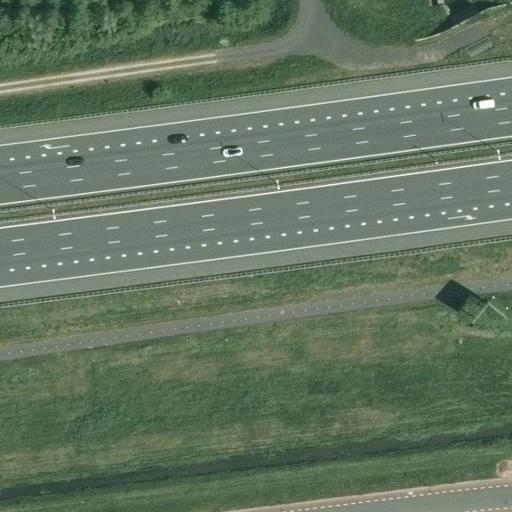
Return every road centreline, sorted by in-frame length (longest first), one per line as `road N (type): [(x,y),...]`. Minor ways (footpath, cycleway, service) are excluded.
road 1 (unclassified): [(0,354),(511,284)]
road 2 (motorway): [(511,114),(0,183)]
road 3 (motorway): [(0,246),(511,180)]
road 4 (track): [(217,58),(0,89)]
road 5 (unclassified): [(387,511),(511,500)]
